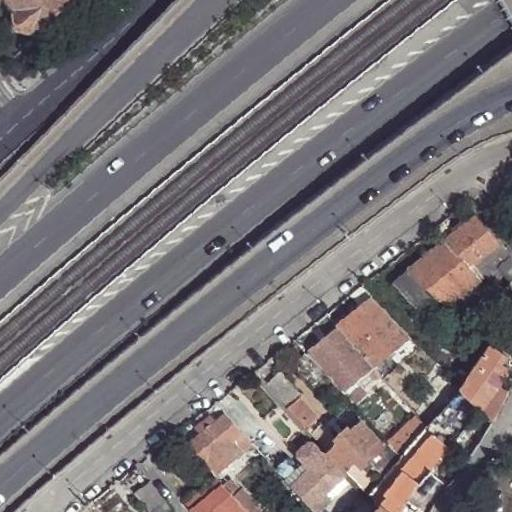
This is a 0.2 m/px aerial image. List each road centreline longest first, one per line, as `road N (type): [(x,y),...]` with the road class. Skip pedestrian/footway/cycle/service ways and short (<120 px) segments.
road 1 (trunk): [(0,415),(511,24)]
road 2 (primary): [(7,478),(323,218),(461,120),(511,100)]
road 3 (residential): [(48,511),(97,463),(445,186)]
road 4 (trunk): [(330,0),(0,274)]
road 5 (trunk): [(216,0),(0,210)]
road 6 (residential): [(22,119),(145,0)]
